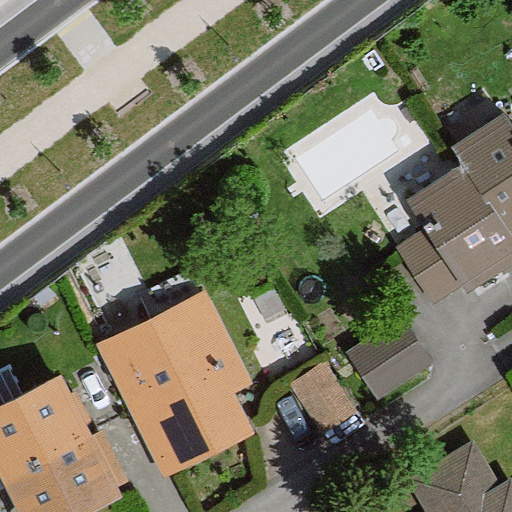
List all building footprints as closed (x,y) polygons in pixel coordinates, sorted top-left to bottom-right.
[(434,234),(404,253),(433,300),(467,279),(474,289),(511,264),(511,243),(510,241),(511,239),(511,133),(508,128),(464,155),(475,173),(419,208),(434,234)] [(204,290),(100,345),(169,477),(258,430),(237,390),(253,383),(204,290)] [(409,322),(354,357),(381,400),(436,366),(409,322)] [(357,411),(327,362),(296,382),(326,430),(357,411)] [(89,511),(122,496),(60,376),(0,406),(0,453),(30,511),(89,511)] [(511,511),(511,486),(508,489),(482,444),(417,482),(434,511),(511,511)]
